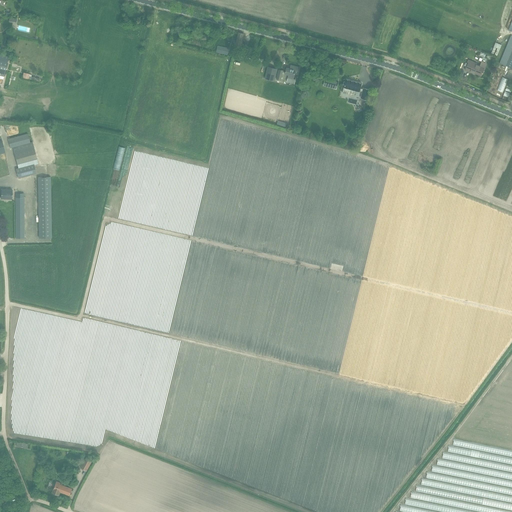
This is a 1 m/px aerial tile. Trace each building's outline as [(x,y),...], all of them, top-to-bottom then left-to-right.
[(244,34),(238,32),(236,43),(235,43),(233,48),(240,50),(252,53),(253,50),(246,48),(248,42),(242,41),(244,34)] [(511,35),(500,63),(511,68),(511,35)] [(227,55),(228,49),(219,47),(218,53),(227,55)] [(495,47),(491,58),(493,58),(495,53),(496,54),(495,55),(498,56),(501,49),(495,47)] [(0,75),(4,76),(9,57),(0,54),(0,75)] [(481,76),(484,68),(486,64),(482,62),(480,66),(473,63),(473,62),(469,60),(465,70),(473,73),(473,72),(481,76)] [(291,66),(290,69),(287,68),(285,74),(289,75),(288,78),(293,79),(295,74),(298,74),(300,68),(291,66)] [(268,67),(265,79),(274,81),(277,69),(268,67)] [(343,93),(349,95),(351,89),(359,91),(360,91),(362,91),(363,89),(360,89),(362,83),(346,79),(344,87),(343,93)] [(502,81),(497,94),(502,96),(507,83),(502,81)] [(368,100),(370,90),(363,88),(363,89),(362,91),(361,98),(368,100)] [(28,134),(8,139),(10,148),(13,147),(17,164),(37,159),(32,142),(30,143),(28,134)] [(34,164),(16,169),(18,178),(29,175),(36,173),(34,164)] [(51,238),(51,196),(50,177),(38,177),(39,238),(51,238)] [(1,190),(1,196),(1,198),(12,199),(12,190),(1,190)] [(24,197),(15,197),(16,238),(24,238),(24,197)] [(86,459),(81,468),(87,472),(92,463),(86,459)] [(72,489),(56,483),(53,492),(59,495),(60,491),(70,495),(72,489)]
